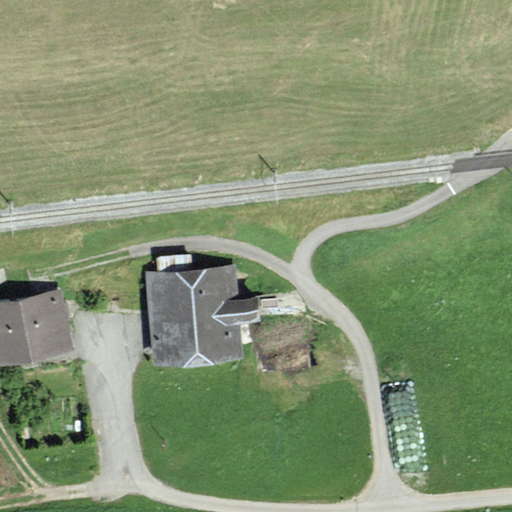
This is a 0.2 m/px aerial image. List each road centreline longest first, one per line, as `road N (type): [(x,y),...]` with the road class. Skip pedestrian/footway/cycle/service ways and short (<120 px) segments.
road 1 (track): [(386,507),(373,401),(352,327),(295,275),(215,241),(134,248),(0,285)]
road 2 (track): [(511,495),(339,511)]
road 3 (track): [(308,511),(212,505),(138,486)]
road 4 (track): [(138,486),(0,504)]
